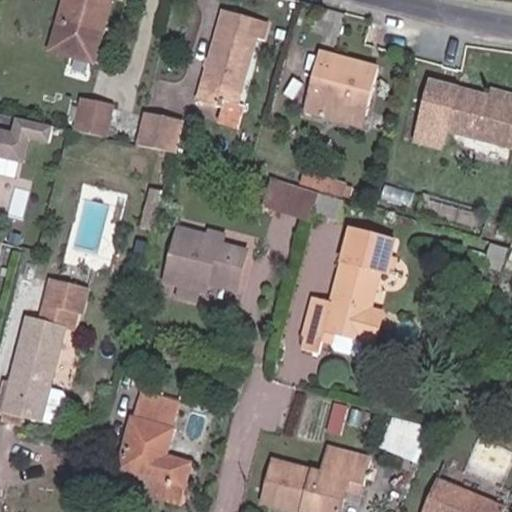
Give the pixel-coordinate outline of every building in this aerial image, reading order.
[(72,49),(71,54),(92,60),(105,0),(60,0),(59,4),(69,6),(59,45),(72,49)] [(69,6),(59,4),(50,43),(59,45),(69,6)] [(271,28),(222,15),(198,105),(227,114),(229,104),(242,108),(261,40),(267,41),(271,28)] [(58,51),(59,45),(50,43),(49,48),(58,51)] [(58,51),(71,54),(72,49),(59,45),(58,51)] [(357,125),(371,66),(356,62),(353,73),(338,70),(341,58),(309,49),(294,107),(357,125)] [(353,73),(356,62),(341,58),(338,70),(353,73)] [(511,152),(511,128),(511,124),(511,113),(483,106),(484,103),(421,85),(405,145),(430,152),(436,131),(511,152)] [(84,93),(76,123),(104,131),(110,132),(119,103),(84,93)] [(511,124),(511,128),(511,100),(487,93),(484,103),(483,106),(511,113),(511,124)] [(132,138),(148,142),(171,150),(175,150),(183,119),(142,107),(132,138)] [(30,141),(47,144),(52,130),(17,120),(12,133),(0,130),(0,215),(3,215),(13,187),(3,172),(2,160),(22,163),(30,141)] [(344,172),(293,159),(290,174),(340,188),(344,172)] [(259,208),(307,222),(309,213),(315,188),(268,175),(259,208)] [(139,224),(152,228),(162,188),(148,184),(139,224)] [(334,218),(339,195),(315,188),(309,213),(334,218)] [(221,232),(207,228),(205,237),(176,229),(162,283),(177,287),(173,299),(193,304),(197,283),(230,292),(240,254),(217,248),(221,232)] [(319,353),(320,346),(323,334),(333,336),(330,348),(333,355),(353,359),(359,356),(362,344),(371,307),(380,270),(388,272),(392,256),(395,240),(350,229),(332,299),(311,294),(298,348),(319,353)] [(392,256),(388,272),(395,274),(400,258),(392,256)] [(55,290),(50,311),(57,314),(62,292),(55,290)] [(57,314),(74,318),(81,319),(88,321),(94,300),(62,292),(57,314)] [(371,346),(381,309),(371,307),(362,344),(371,346)] [(51,336),(68,340),(75,342),(81,319),(74,318),(57,314),(50,311),(44,334),(51,336)] [(13,368),(0,416),(0,419),(27,427),(45,431),(58,435),(62,433),(69,406),(67,401),(53,398),(68,340),(51,336),(44,334),(28,330),(17,370),(13,368)] [(330,348),(333,336),(323,334),(320,346),(330,349),(330,348)] [(187,464),(182,481),(202,486),(212,443),(194,439),(201,413),(197,413),(203,389),(168,380),(162,405),(158,404),(146,453),(187,464)] [(341,402),(334,430),(345,433),(352,405),(341,402)] [(0,430),(25,436),(27,427),(0,419),(0,430)] [(422,434),(412,429),(403,453),(412,457),(422,434)] [(349,511),(352,502),(355,487),(369,489),(375,462),(329,451),(322,479),(274,465),(263,511),(265,511),(349,511)] [(141,471),(182,481),(187,464),(146,453),(141,471)] [(365,504),(369,489),(355,487),(352,502),(365,504)] [(487,511),(430,490),(421,511),(487,511)]
